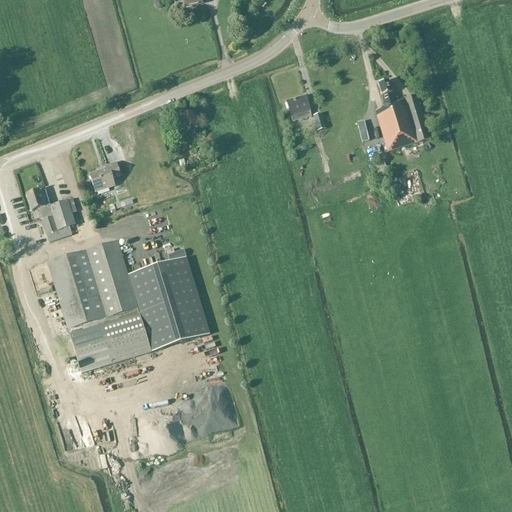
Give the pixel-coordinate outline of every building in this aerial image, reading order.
[(181,0),(184,9),(202,5),(201,0),(181,0)] [(394,103),(388,81),(378,84),(385,107),(381,108),(382,110),(375,112),(387,153),(429,140),(416,97),(394,103)] [(307,97),(287,103),(291,117),(303,114),(305,120),(303,120),(304,126),(313,123),(309,112),(311,112),(307,97)] [(198,129),(192,113),(182,117),(187,133),(190,132),(192,138),(200,135),(198,129)] [(324,126),(320,114),(313,117),(316,129),(324,126)] [(389,180),(383,162),(375,165),(380,183),(389,180)] [(111,179),(119,177),(114,164),(105,167),(106,170),(90,175),(96,193),(114,187),(111,179)] [(40,195),(39,192),(26,196),(32,212),(38,211),(41,222),(42,222),(46,236),(48,244),(72,237),(70,229),(80,226),(72,201),(50,208),(46,193),(40,195)] [(150,353),(117,242),(47,264),(81,375),(150,353)]
